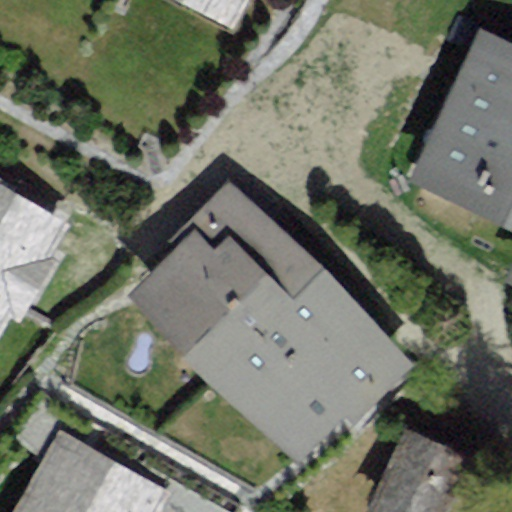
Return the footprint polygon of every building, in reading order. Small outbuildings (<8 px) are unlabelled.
[(156,0),(221,33),(237,0),(156,0)] [(511,55),(468,35),(391,188),(508,245),(490,283),(511,292),(511,55)] [(388,365),(211,185),(97,296),(274,476),(388,365)] [(0,322),(59,227),(0,194),(0,322)] [(433,511),(456,465),(388,433),(350,511),(433,511)] [(153,511),(162,498),(48,436),(5,511),(153,511)]
